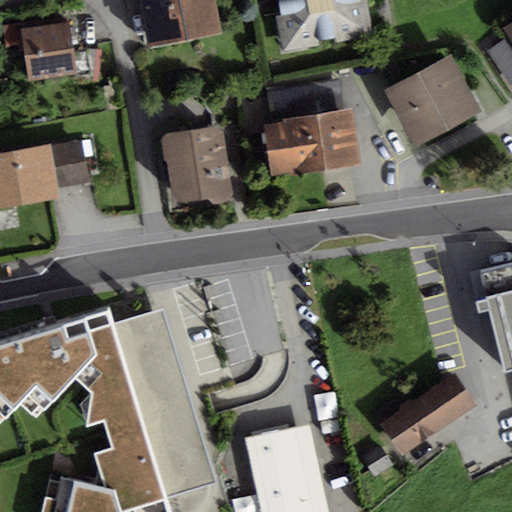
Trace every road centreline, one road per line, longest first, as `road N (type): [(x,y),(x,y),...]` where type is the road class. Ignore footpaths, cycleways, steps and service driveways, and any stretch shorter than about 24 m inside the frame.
road 1 (residential): [(166,258),(511,215)]
road 2 (residential): [(166,258),(114,0)]
road 3 (residential): [(0,287),(166,258)]
